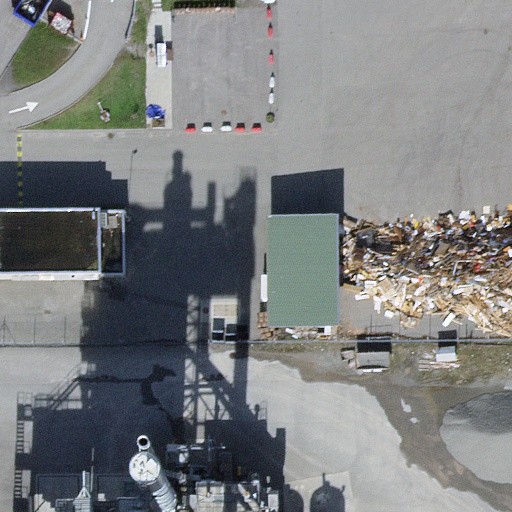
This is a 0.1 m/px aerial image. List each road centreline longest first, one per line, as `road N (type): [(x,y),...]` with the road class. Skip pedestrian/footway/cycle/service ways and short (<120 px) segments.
road 1 (unknown): [(0,130),(511,127)]
road 2 (unknown): [(475,511),(365,443),(265,408),(174,397),(0,399)]
